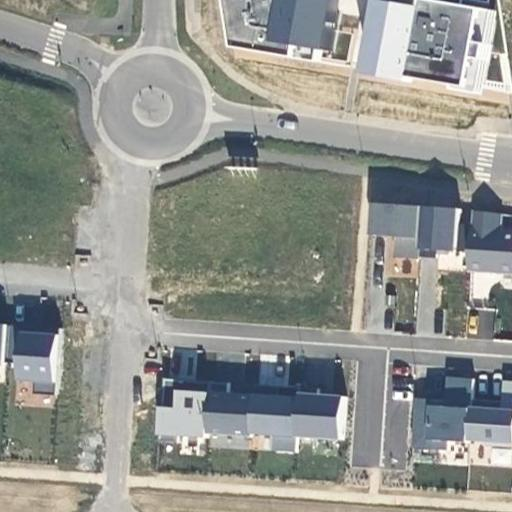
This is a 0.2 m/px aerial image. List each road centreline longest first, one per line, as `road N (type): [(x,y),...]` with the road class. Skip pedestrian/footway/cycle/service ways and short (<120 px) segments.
road 1 (residential): [(511,356),(118,326)]
road 2 (tertiary): [(511,162),(191,114)]
road 3 (residential): [(112,511),(118,326)]
road 4 (residential): [(122,290),(144,146)]
road 5 (tertiary): [(122,85),(67,48),(0,28)]
road 6 (residential): [(0,282),(122,290)]
